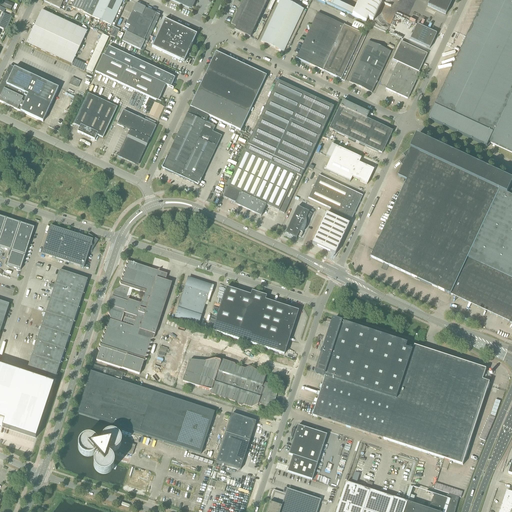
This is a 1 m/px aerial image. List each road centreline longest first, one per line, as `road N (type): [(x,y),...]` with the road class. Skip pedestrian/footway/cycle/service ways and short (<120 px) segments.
road 1 (tertiary): [(40,474),(119,238)]
road 2 (unclassified): [(253,511),(321,304)]
road 3 (unclassified): [(321,304),(119,238)]
road 4 (unclassified): [(406,122),(216,34)]
road 5 (unknown): [(287,410),(427,458),(425,484)]
road 6 (tertiary): [(153,206),(194,206),(311,262)]
road 7 (tertiary): [(511,352),(358,283)]
road 8 (unclassified): [(144,185),(216,34)]
road 9 (unclassified): [(337,271),(406,122)]
road 10 (unclassified): [(0,116),(144,185)]
road 11 (unknown): [(299,373),(208,343),(198,346),(181,380)]
road 12 (unclassified): [(406,122),(464,0)]
road 13 (primary): [(511,391),(465,511)]
